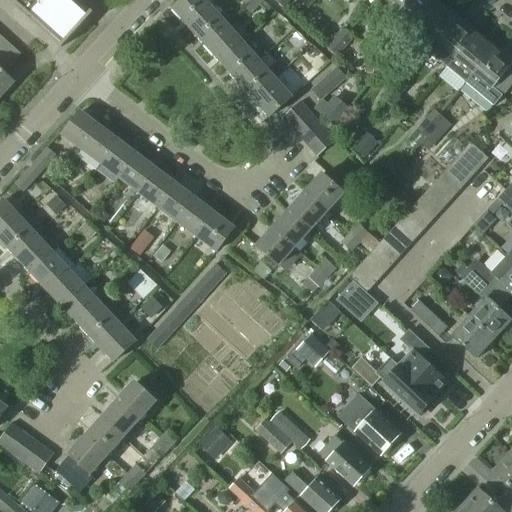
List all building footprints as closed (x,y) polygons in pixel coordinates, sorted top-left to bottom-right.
[(11,0),(29,16),(43,0),(11,0)] [(66,0),(43,0),(29,16),(61,44),(59,46),(61,48),(92,14),(90,12),(85,17),(66,0)] [(190,28),(211,9),(202,0),(183,0),(173,9),(190,28)] [(271,7),(262,0),(253,0),(249,5),(245,9),(251,15),(259,6),(266,12),(271,7)] [(291,0),(274,0),(285,9),(291,0)] [(385,0),(383,0),(376,9),(409,37),(438,3),(433,0),(409,0),(400,12),(390,4),(385,0)] [(393,0),(390,4),(400,12),(409,0),(393,0)] [(438,3),(409,37),(428,53),(457,19),(438,3)] [(190,28),(207,46),(227,28),(211,9),(190,28)] [(457,19),(428,53),(446,68),(475,35),(457,19)] [(243,45),(227,28),(207,46),(222,63),(243,45)] [(343,28),(334,38),(345,47),(354,38),(343,28)] [(446,68),(439,77),(457,93),(465,84),(494,50),(475,35),(446,68)] [(345,47),(334,38),(327,46),(338,56),(345,47)] [(0,59),(11,47),(2,39),(0,40),(0,59)] [(222,63),(238,81),(259,63),(243,45),(222,63)] [(11,47),(0,59),(0,69),(4,73),(21,55),(11,47)] [(511,65),(494,50),(465,84),(493,108),(502,98),(493,90),(511,66),(511,65)] [(238,81),(254,99),(274,81),(259,63),(238,81)] [(310,91),(319,101),(321,102),(323,100),(322,100),(347,78),(345,76),(349,72),(342,65),(338,69),(337,68),(310,91)] [(4,73),(0,69),(0,97),(14,83),(4,73)] [(398,78),(389,88),(400,97),(409,87),(398,78)] [(291,99),(274,81),(254,99),(270,117),(291,99)] [(400,97),(389,88),(381,96),(391,106),(400,97)] [(321,102),(319,101),(314,110),(334,126),(349,109),(333,96),(327,104),(323,100),(321,102)] [(292,130),(311,113),(302,103),(283,120),(292,130)] [(434,111),(426,120),(435,129),(444,119),(434,111)] [(82,150),(99,127),(79,113),(62,135),(82,150)] [(292,130),(300,139),(319,122),(311,113),(292,130)] [(426,120),(418,129),(427,138),(435,129),(426,120)] [(511,150),(511,120),(497,137),(511,150)] [(300,139),(308,148),(327,132),(319,122),(300,139)] [(82,150),(101,164),(118,142),(99,127),(82,150)] [(336,141),(327,132),(308,148),(317,158),(336,141)] [(364,132),(351,149),(365,160),(378,143),(364,132)] [(101,164),(120,179),(137,156),(118,142),(101,164)] [(469,143),(457,157),(474,173),(478,168),(486,159),(469,143)] [(47,148),(33,163),(43,172),(57,156),(47,148)] [(120,179),(138,193),(155,170),(137,156),(120,179)] [(457,157),(449,166),(466,182),(474,173),(457,157)] [(391,175),(376,162),(366,173),(381,187),(391,175)] [(449,166),(440,175),(458,191),(466,182),(449,166)] [(28,169),(14,184),(23,193),(37,178),(28,169)] [(138,193),(158,208),(175,185),(155,170),(138,193)] [(435,180),(432,185),(449,200),(458,191),(440,175),(435,180)] [(305,194),(325,212),(342,194),(321,176),(305,194)] [(394,181),(382,192),(402,214),(414,203),(394,181)] [(158,208),(177,222),(194,200),(175,185),(158,208)] [(432,185),(423,194),(441,210),(449,200),(432,185)] [(83,190),(76,199),(85,206),(92,197),(83,190)] [(496,200),(511,214),(511,197),(504,190),(496,200)] [(310,229),(325,212),(305,194),(290,211),(310,229)] [(423,194),(415,203),(433,219),(441,210),(423,194)] [(56,197),(46,206),(56,216),(65,207),(56,197)] [(177,222),(196,237),(213,215),(194,200),(177,222)] [(0,236),(19,219),(3,202),(0,204),(0,236)] [(415,203),(407,212),(424,228),(433,219),(415,203)] [(294,247),(310,229),(290,211),(274,229),(294,247)] [(102,212),(97,218),(103,222),(108,216),(102,212)] [(407,212),(399,222),(416,237),(424,228),(407,212)] [(484,214),(473,226),(484,235),(494,223),(484,214)] [(213,215),(196,237),(216,252),(234,230),(213,215)] [(0,236),(0,239),(15,256),(35,237),(19,219),(0,236)] [(97,232),(86,222),(78,231),(89,241),(97,232)] [(399,222),(382,240),(399,256),(416,237),(399,222)] [(358,224),(348,234),(359,244),(370,254),(373,249),(379,244),(358,224)] [(294,247),(274,229),(257,247),(278,266),(294,247)] [(144,232),(131,249),(140,255),(152,238),(144,232)] [(351,253),(359,244),(348,234),(340,243),(351,253)] [(51,254),(35,237),(15,256),(31,273),(51,254)] [(379,244),(373,249),(391,265),(399,256),(382,240),(379,244)] [(162,246),(154,257),(161,263),(170,252),(162,246)] [(51,254),(31,273),(47,291),(67,271),(74,265),(57,248),(51,254)] [(366,293),(391,265),(373,249),(370,254),(349,277),(366,293)] [(511,297),(511,263),(506,258),(490,274),(499,283),(498,285),(511,297)] [(326,259),(317,268),(328,277),(335,269),(326,259)] [(216,265),(210,271),(220,281),(226,274),(216,265)] [(328,277),(317,268),(308,278),(306,288),(313,293),(328,277)] [(478,295),(486,287),(476,278),(467,269),(459,277),(478,295)] [(485,269),(476,278),(486,287),(494,278),(485,269)] [(47,291),(63,308),(84,289),(67,271),(47,291)] [(210,271),(204,278),(214,287),(220,281),(210,271)] [(140,272),(127,284),(143,299),(156,287),(140,272)] [(204,278),(198,284),(208,293),(214,287),(204,278)] [(347,310),(363,293),(352,283),(336,301),(347,310)] [(198,284),(193,290),(203,299),(208,293),(198,284)] [(63,308),(80,326),(100,307),(84,289),(63,308)] [(197,305),(203,299),(193,290),(187,296),(197,305)] [(192,312),(197,305),(187,296),(181,302),(192,312)] [(151,298),(141,309),(150,318),(161,308),(151,298)] [(468,317),(492,340),(509,321),(485,299),(468,317)] [(181,302),(176,309),(186,318),(192,312),(181,302)] [(328,302),(322,308),(335,319),(340,313),(328,302)] [(410,311),(420,320),(438,338),(446,329),(419,302),(410,311)] [(80,326),(95,342),(116,324),(100,307),(80,326)] [(180,324),(186,318),(176,309),(170,315),(180,324)] [(170,315),(164,321),(175,330),(180,324),(170,315)] [(475,359),(492,340),(468,317),(450,336),(475,359)] [(164,321),(159,327),(169,337),(175,330),(164,321)] [(116,324),(95,342),(113,362),(133,343),(116,324)] [(159,327),(153,334),(163,343),(169,337),(159,327)] [(413,352),(399,367),(431,397),(446,382),(420,358),(428,350),(409,332),(401,340),(413,352)] [(163,343),(153,334),(147,340),(157,350),(163,343)] [(295,347),(284,359),(296,370),(306,360),(314,368),(329,352),(311,335),(298,349),(295,347)] [(361,359),(353,368),(371,386),(379,378),(418,415),(424,409),(426,411),(435,403),(432,400),(433,399),(431,397),(399,367),(390,358),(376,373),(361,359)] [(283,361),(279,366),(286,373),(290,368),(283,361)] [(117,402),(137,420),(154,402),(134,384),(117,402)] [(121,438),(137,420),(117,402),(101,420),(121,438)] [(401,434),(375,410),(355,432),(380,456),(401,434)] [(279,412),(270,421),(301,450),(310,440),(279,412)] [(266,419),(254,432),(281,455),(292,443),(266,419)] [(105,455),(121,438),(101,420),(85,437),(105,455)] [(0,446),(6,451),(21,431),(11,423),(0,437),(0,446)] [(216,428),(207,436),(223,452),(231,443),(216,428)] [(168,429),(159,439),(170,449),(179,439),(168,429)] [(6,451),(17,459),(31,439),(21,431),(6,451)] [(370,467),(334,434),(317,453),(353,486),(370,467)] [(105,455),(85,437),(68,456),(88,474),(105,455)] [(17,459),(27,466),(42,446),(31,439),(17,459)] [(170,449),(159,439),(151,448),(161,458),(170,449)] [(52,454),(42,446),(27,466),(38,474),(52,454)] [(511,457),(510,455),(493,473),(509,489),(501,497),(511,506),(511,457)] [(135,465),(126,475),(137,485),(146,475),(135,465)] [(308,486),(292,472),(284,480),(299,494),(297,496),(310,509),(313,506),(318,511),(328,511),(341,499),(317,477),(308,486)] [(269,496),(271,493),(279,500),(273,506),(274,511),(307,511),(286,492),(289,489),(281,481),(280,482),(271,474),(262,485),(266,488),(263,491),(269,496)] [(137,485),(126,475),(119,483),(129,493),(137,485)] [(238,479),(229,489),(240,499),(253,511),(260,511),(266,506),(255,496),(249,489),(238,479)] [(33,483),(19,501),(33,511),(52,511),(59,504),(33,483)] [(478,490),(460,508),(464,511),(511,511),(511,506),(501,497),(494,505),(478,490)] [(0,509),(3,511),(7,511),(14,504),(0,491),(0,509)] [(155,494),(144,505),(150,511),(155,511),(164,503),(155,494)] [(138,511),(124,500),(113,511),(138,511)]
